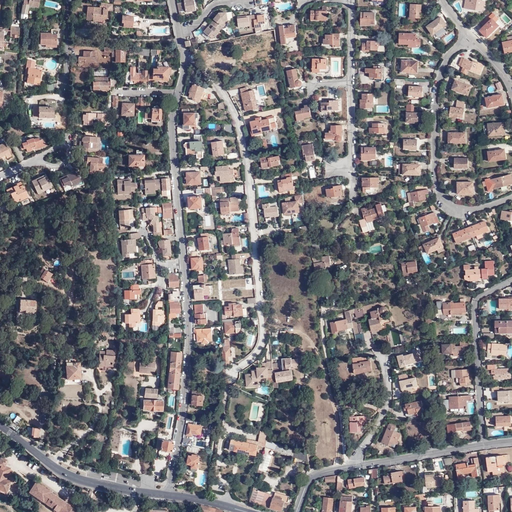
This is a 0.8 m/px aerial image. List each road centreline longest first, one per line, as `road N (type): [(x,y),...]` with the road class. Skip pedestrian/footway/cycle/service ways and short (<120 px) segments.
road 1 (residential): [(180,93),(173,148),(188,355),(168,494)]
road 2 (residential): [(185,60),(216,84),(239,121),(246,155),(262,336),(259,349),(230,374)]
road 3 (residential): [(511,198),(464,210),(441,194),(435,95),(442,68),(471,36)]
road 4 (secondary): [(168,494),(69,475),(0,425)]
road 5 (residential): [(511,282),(476,307),(482,443)]
road 6 (unknown): [(348,467),(323,309)]
road 7 (residential): [(353,466),(482,443)]
road 8 (residential): [(353,466),(385,420),(387,357)]
